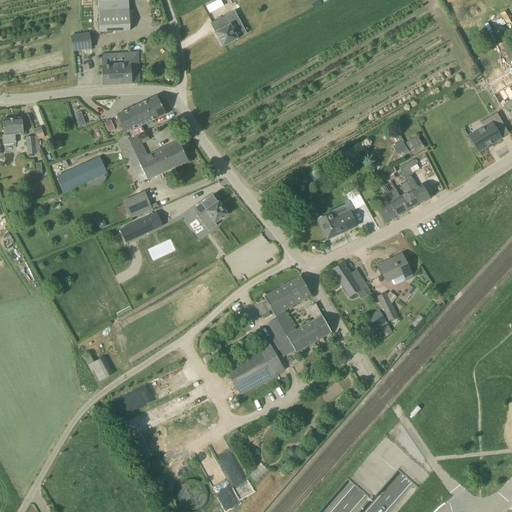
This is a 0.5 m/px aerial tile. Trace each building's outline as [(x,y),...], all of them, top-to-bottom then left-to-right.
[(129,10),(99,11),(100,32),(130,31),(129,10)] [(231,27),(240,22),(234,12),(226,16),(225,16),(210,24),(215,33),(223,47),(238,39),(231,27)] [(511,28),(509,30),(503,18),(491,23),(511,64),(511,28)] [(71,36),(73,51),(91,49),(89,34),(71,36)] [(102,86),(139,84),(138,53),(101,56),(102,86)] [(511,100),(511,101),(503,106),(511,120),(511,119),(511,89),(507,92),(511,100)] [(145,133),(141,126),(166,115),(157,96),(116,115),(125,133),(125,134),(126,136),(129,141),(138,136),(145,133)] [(82,112),(76,114),(79,126),(85,124),(82,112)] [(495,129),(503,124),(497,113),(480,123),(484,128),(469,136),(470,138),(467,140),(472,147),(474,146),(478,152),(501,138),(495,129)] [(15,135),(23,134),(22,118),(3,120),(4,135),(2,135),(3,145),(16,144),(15,135)] [(104,123),(108,132),(114,129),(110,120),(104,123)] [(146,154),(138,136),(129,141),(126,136),(117,140),(126,160),(135,155),(137,158),(146,154)] [(413,155),(425,148),(418,136),(406,143),(413,155)] [(38,137),(35,138),(35,137),(27,138),(28,154),(36,154),(36,151),(40,151),(40,146),(39,146),(39,141),(38,141),(38,137)] [(158,151),(168,170),(188,161),(179,142),(158,151)] [(354,149),(342,157),(347,166),(360,158),(354,149)] [(140,165),(134,168),(141,182),(147,179),(147,180),(168,170),(158,151),(138,161),(140,165)] [(107,174),(99,157),(57,177),(64,193),(107,174)] [(422,185),(417,188),(412,178),(410,180),(412,174),(413,174),(410,168),(416,165),(413,160),(399,168),(401,172),(405,179),(406,182),(419,205),(430,199),(422,185)] [(393,174),(396,172),(393,167),(385,171),(388,177),(388,176),(393,174)] [(316,170),(309,174),(314,183),(321,178),(316,170)] [(395,189),(388,192),(379,175),(375,177),(383,195),(384,195),(397,218),(408,212),(400,197),(395,189)] [(400,197),(408,212),(419,205),(406,182),(397,187),(400,193),(402,192),(404,195),(400,197)] [(366,200),(375,195),(369,185),(360,190),(366,200)] [(355,205),(356,205),(363,201),(356,188),(348,193),(355,205)] [(155,196),(148,199),(146,194),(124,204),(130,218),(159,206),(157,200),(155,196)] [(218,202),(213,195),(192,210),(208,232),(217,226),(215,223),(227,214),(218,202)] [(385,224),(397,218),(384,195),(383,195),(380,197),(385,206),(377,210),(385,224)] [(357,226),(350,212),(350,211),(329,221),(327,216),(318,220),(327,240),(357,226)] [(146,218),(120,230),(126,243),(152,231),(146,218)] [(402,275),(405,281),(413,277),(402,255),(378,266),(386,282),(402,275)] [(350,297),(367,286),(360,276),(354,280),(343,263),(332,270),(350,297)] [(311,296),(311,295),(301,276),(264,297),(265,299),(266,300),(271,309),(272,310),(275,316),(284,311),(284,310),(311,296)] [(389,321),(395,318),(384,294),(378,297),(389,321)] [(378,317),(370,322),(376,331),(388,324),(379,310),(375,313),(378,317)] [(296,331),(285,313),(284,311),(275,316),(276,318),(268,323),(280,344),(288,339),(296,352),(305,347),(296,331)] [(330,333),(331,332),(322,316),(315,320),(313,321),(322,337),(330,333)] [(313,342),(322,337),(313,321),(304,326),(313,342)] [(305,347),(313,342),(304,326),(296,331),(305,347)] [(385,337),(392,333),(387,326),(381,330),(385,337)] [(225,368),(240,396),(284,370),(270,343),(260,349),(260,348),(225,368)] [(214,350),(221,362),(232,356),(225,344),(214,350)] [(91,356),(85,359),(92,371),(95,370),(100,381),(113,374),(104,357),(94,362),(91,356)] [(204,396),(209,394),(205,383),(200,385),(204,396)] [(203,409),(215,406),(213,401),(201,405),(203,409)] [(422,484),(429,476),(417,465),(409,458),(405,454),(397,447),(385,437),(348,480),(359,490),(367,497),(367,501),(372,501),(398,471),(405,478),(418,489),(422,484)] [(203,466),(221,509),(238,502),(231,485),(227,486),(223,478),(215,458),(211,459),(212,462),(203,466)]
